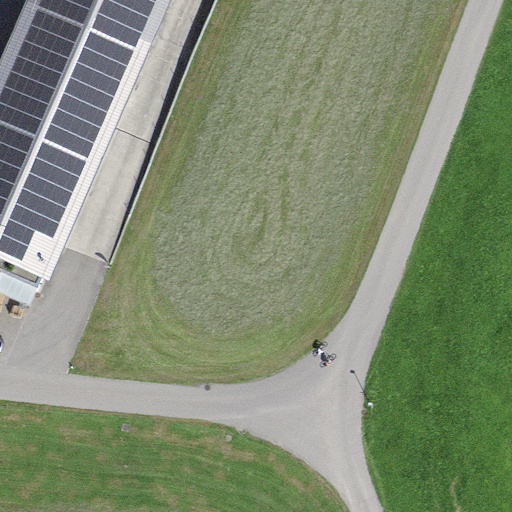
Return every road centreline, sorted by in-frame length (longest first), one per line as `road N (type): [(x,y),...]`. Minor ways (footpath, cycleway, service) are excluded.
road 1 (residential): [(0,386),(207,405),(303,400),(355,343),(376,301),(486,0)]
road 2 (track): [(303,400),(365,511)]
